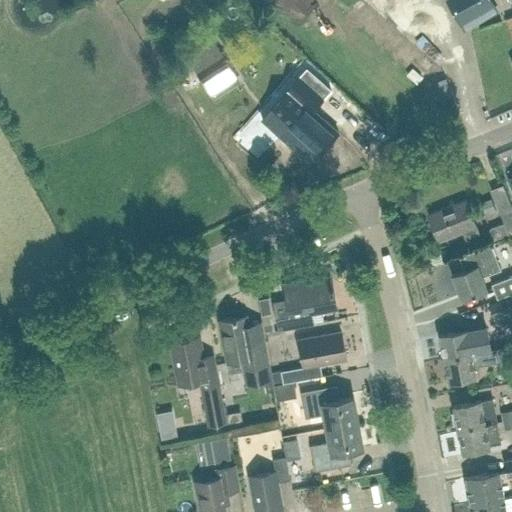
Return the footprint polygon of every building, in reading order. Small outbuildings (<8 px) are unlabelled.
[(449,0),(461,20),(491,4),(488,0),(449,0)] [(213,40),(187,56),(207,87),(233,71),(213,40)] [(306,67),(262,117),(310,161),(337,130),(312,108),(330,88),(306,67)] [(465,198),(427,212),(438,239),(463,230),(465,236),(478,231),(465,198)] [(511,230),(511,207),(511,205),(499,210),(504,221),(489,227),(494,238),(511,230)] [(452,274),(461,298),(486,288),(482,276),(501,269),(491,243),(459,255),(464,269),(452,274)] [(330,272),(283,281),(286,298),(273,300),(278,327),(310,322),(308,310),(336,304),(330,272)] [(511,273),(491,282),(496,297),(511,290),(511,273)] [(511,293),(488,303),(493,316),(511,308),(511,293)] [(273,328),(267,297),(258,298),(264,330),(273,328)] [(352,318),(371,316),(369,301),(350,304),(352,318)] [(246,313),(219,318),(229,371),(242,369),(245,385),(262,382),(264,390),(273,389),(263,338),(251,340),(246,313)] [(439,333),(444,357),(494,347),(491,324),(469,327),(439,333)] [(303,364),(281,369),(283,381),(314,375),(312,363),(346,357),(341,329),(298,337),(303,364)] [(198,378),(206,424),(226,421),(214,352),(202,354),(199,335),(171,340),(178,382),(198,378)] [(476,375),(474,365),(507,358),(504,346),(501,347),(501,346),(494,347),(444,357),(448,380),(476,375)] [(324,412),(326,424),(358,419),(353,395),(329,399),(327,385),(300,390),(305,416),(324,412)] [(453,404),(457,427),(496,420),(491,397),(480,398),(453,404)] [(511,407),(500,410),(502,418),(511,416),(511,407)] [(511,425),(511,416),(502,418),(504,427),(511,425)] [(362,445),(358,419),(326,424),(329,440),(310,443),(315,468),(341,464),(338,450),(362,445)] [(500,442),(496,420),(457,427),(462,451),(489,446),(489,444),(500,442)] [(175,424),(160,427),(162,437),(177,434),(175,424)] [(229,457),(225,435),(210,438),(214,460),(229,457)] [(248,474),(255,511),(260,511),(283,508),(278,480),(290,477),(285,454),(273,456),(275,469),(248,474)] [(195,479),(200,511),(225,511),(224,502),(229,501),(227,489),(239,487),(235,464),(217,467),(218,475),(195,479)] [(466,475),(470,502),(503,496),(498,470),(466,475)] [(511,511),(511,498),(511,495),(503,496),(470,502),(472,511),(511,511)]
